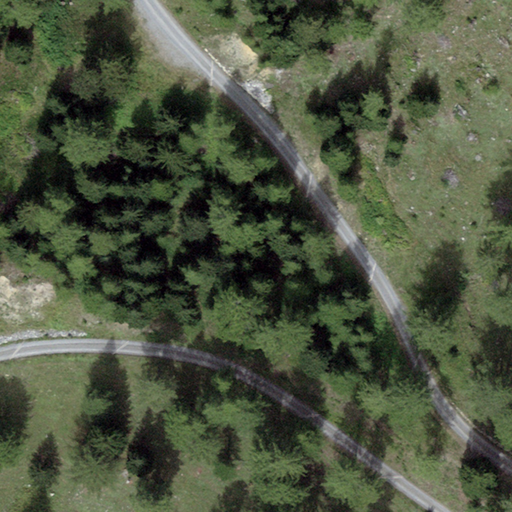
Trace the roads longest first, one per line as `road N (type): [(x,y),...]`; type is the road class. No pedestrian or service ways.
road 1 (track): [(166,0),(362,259),(427,381),(475,444),(511,466)]
road 2 (track): [(0,354),(69,344),(205,357),(285,390),(444,511)]
